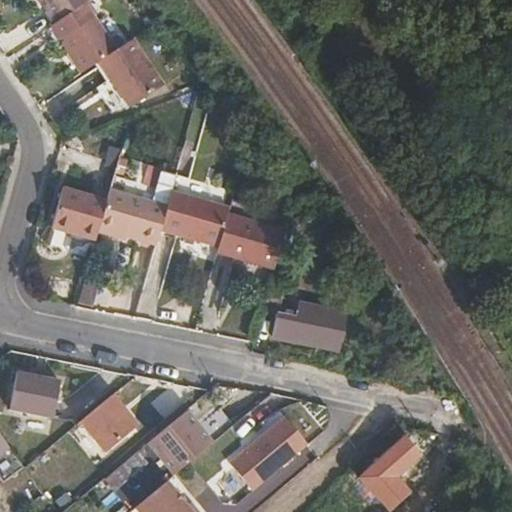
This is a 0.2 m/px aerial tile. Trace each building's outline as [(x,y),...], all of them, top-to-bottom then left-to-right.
[(39,0),(55,23),(86,3),(89,0),(39,0)] [(98,62),(116,50),(86,3),(55,23),(50,27),(81,74),(98,62)] [(164,85),(133,39),(116,50),(98,62),(129,109),(164,85)] [(156,188),(171,193),(172,191),(180,164),(165,160),(156,188)] [(52,228),(95,241),(98,233),(99,229),(107,200),(63,187),(52,228)] [(128,238),(156,246),(161,231),(171,193),(156,188),(152,202),(110,190),(107,200),(99,229),(128,238)] [(218,247),(229,208),(172,191),(171,193),(161,231),(218,247)] [(274,269),(285,231),(243,218),(247,203),(232,199),(229,208),(218,247),(216,253),(274,269)] [(126,242),(128,238),(99,229),(98,233),(126,242)] [(273,279),(266,303),(278,305),(272,338),(340,351),(348,312),(282,299),(288,283),(273,279)] [(9,409),(52,417),(59,381),(16,373),(9,409)] [(79,422),(105,453),(135,428),(109,397),(79,422)] [(150,441),(155,446),(175,470),(211,440),(186,411),(176,419),(150,441)] [(227,463),(253,491),(308,442),(281,413),(227,463)] [(404,438),(359,476),(376,494),(420,456),(404,438)] [(147,463),(138,451),(122,465),(105,478),(104,480),(113,491),(147,463)] [(138,511),(201,511),(175,474),(133,503),(138,511)]
